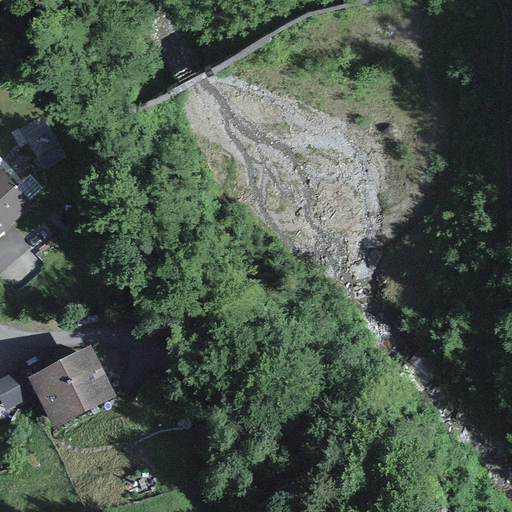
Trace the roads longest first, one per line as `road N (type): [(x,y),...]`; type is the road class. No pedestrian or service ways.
road 1 (trunk): [(486,0),(0,133)]
road 2 (track): [(511,19),(507,213),(490,302),(511,329)]
road 3 (track): [(162,345),(219,377),(258,415),(251,511)]
road 4 (residential): [(0,333),(162,345)]
